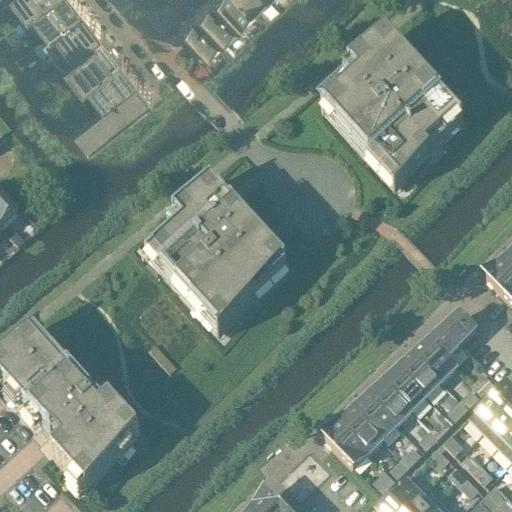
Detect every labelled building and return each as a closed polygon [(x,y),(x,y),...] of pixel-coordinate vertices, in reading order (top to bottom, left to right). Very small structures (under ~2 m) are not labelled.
[(17,0),(28,14),(32,10),(44,0),(17,0)] [(49,32),(84,6),(79,0),(44,0),(32,10),(49,32)] [(511,87),(511,0),(432,0),(363,58),(366,61),(376,72),(361,85),(360,84),(358,86),(324,117),(321,119),(335,135),(245,218),(235,206),(229,212),(221,203),(213,195),(208,189),(175,219),(172,222),(132,254),(166,291),(130,323),(154,349),(154,348),(176,372),(175,373),(187,385),(302,280),(392,196),(399,205),(464,132),(469,126),(511,87)] [(218,37),(234,23),(213,0),(205,0),(194,11),(218,37)] [(213,0),(234,23),(249,9),(250,8),(242,0),(213,0)] [(255,15),(270,0),(242,0),(250,8),(249,9),(255,15)] [(61,60),(102,29),(84,6),(49,32),(43,37),(61,60)] [(201,53),(218,37),(194,11),(177,26),(201,53)] [(86,80),(121,53),(102,29),(61,60),(80,85),(86,80)] [(228,61),(235,55),(226,46),(220,51),(228,61)] [(103,103),(138,76),(121,53),(86,80),(103,103)] [(90,144),(153,95),(138,76),(103,103),(75,125),(90,144)] [(18,220),(17,219),(0,199),(0,233),(1,235),(18,220)] [(18,253),(24,247),(16,238),(10,243),(18,253)] [(511,264),(504,273),(503,273),(511,282),(511,264)] [(511,282),(503,273),(504,273),(501,270),(485,286),(487,288),(485,291),(489,295),(492,292),(511,312),(511,282)] [(471,329),(468,331),(459,322),(431,350),(430,351),(446,366),(475,338),(472,335),(475,333),(471,329)] [(30,343),(40,334),(38,332),(0,364),(0,386),(51,442),(52,441),(62,452),(51,462),(86,500),(137,441),(108,409),(99,418),(30,343)] [(169,378),(176,372),(154,348),(148,355),(169,378)] [(430,351),(431,350),(428,348),(413,362),(440,389),(455,374),(446,366),(430,351)] [(425,404),(440,389),(413,362),(399,377),(425,404)] [(411,418),(425,404),(399,377),(384,391),(411,418)] [(481,401),(490,392),(480,382),(471,391),(481,401)] [(396,432),(411,418),(384,391),(370,406),(396,432)] [(508,394),(505,396),(501,392),(469,424),(484,439),(511,411),(511,403),(508,399),(510,397),(508,394)] [(466,416),(476,406),(468,398),(458,408),(466,416)] [(382,447),(396,432),(370,406),(355,420),(382,447)] [(456,425),(466,416),(458,408),(449,418),(456,425)] [(511,411),(484,439),(498,454),(511,440),(511,411)] [(367,461),(382,447),(355,420),(341,434),(367,461)] [(437,445),(447,435),(439,427),(429,437),(437,445)] [(341,434),(339,431),(323,447),(325,449),(323,451),(327,456),(330,453),(352,476),(367,461),(341,434)] [(427,454),(437,445),(429,437),(420,446),(427,454)] [(511,440),(498,454),(511,467),(511,440)] [(452,460),(460,452),(451,442),(443,450),(452,460)] [(408,473),(418,464),(410,456),(400,465),(408,473)] [(439,473),(446,465),(437,456),(429,464),(439,473)] [(472,480),(480,472),(470,462),(463,470),(472,480)] [(399,483),(408,473),(400,465),(391,475),(399,483)] [(482,489),(490,482),(480,472),(472,480),(482,489)] [(459,493),(466,486),(457,476),(449,484),(459,493)] [(384,497),(394,488),(384,478),(374,487),(384,497)] [(410,511),(426,497),(411,482),(380,511),(410,511)] [(468,503),(476,495),(466,486),(459,493),(468,503)] [(498,511),(506,504),(496,494),(488,502),(498,511)] [(439,511),(440,511),(426,497),(410,511),(439,511)] [(279,511),(275,507),(277,505),(273,501),(270,503),(268,501),(257,511),(279,511)] [(483,511),(497,511),(498,511),(488,502),(481,510),(483,511)]
